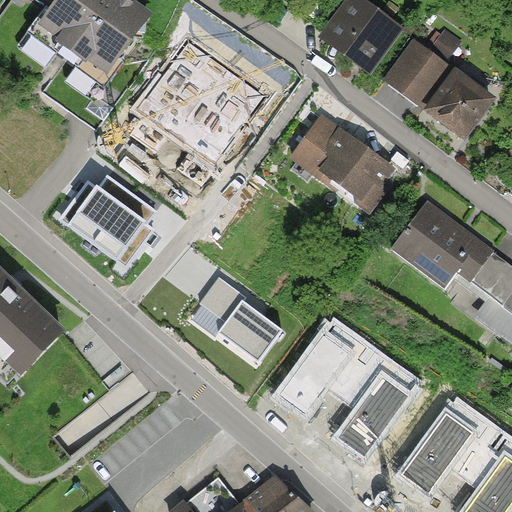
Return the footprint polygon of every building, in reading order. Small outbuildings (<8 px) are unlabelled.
[(147,16),(124,0),(33,0),(51,13),(25,49),(50,66),(62,48),(69,53),(40,95),(85,129),(97,136),(124,99),(102,84),(118,61),(124,65),(150,61),(164,41),(146,29),(147,16)] [(408,31),(363,0),(355,0),(326,41),(377,76),(408,31)] [(266,97),(188,42),(137,114),(216,169),(266,97)] [(455,71),(418,44),(389,83),(427,110),(455,71)] [(498,103),(457,75),(430,114),(471,142),(498,103)] [(392,169),(322,119),(292,159),(370,215),(387,192),(379,186),(392,169)] [(70,227),(120,264),(158,212),(108,175),(70,227)] [(511,295),(511,265),(427,203),(392,251),(446,290),(458,274),(495,301),(482,318),(511,339),(511,312),(504,306),(511,295)] [(0,357),(21,376),(62,330),(0,275),(0,357)] [(219,335),(258,364),(282,332),(243,303),(246,298),(220,279),(200,305),(226,325),(219,335)] [(242,510),(218,482),(183,511),(312,511),(281,476),(242,510)]
